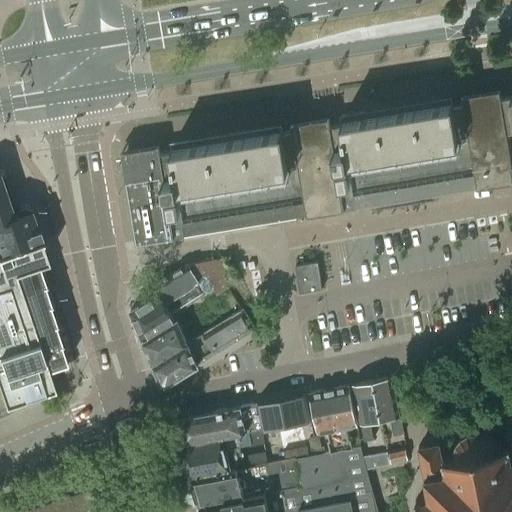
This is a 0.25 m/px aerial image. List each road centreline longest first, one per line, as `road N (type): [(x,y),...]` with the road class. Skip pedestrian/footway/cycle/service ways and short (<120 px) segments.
road 1 (primary): [(84,93),(511,25)]
road 2 (residential): [(51,98),(97,352),(104,381),(125,410)]
road 3 (primary): [(353,0),(87,43)]
road 4 (residential): [(269,235),(511,195)]
road 5 (residential): [(295,377),(511,336)]
road 6 (residential): [(125,410),(295,377)]
road 7 (residential): [(104,262),(84,93)]
road 8 (residential): [(269,235),(104,262)]
road 9 (residential): [(125,410),(130,379),(104,262)]
road 10 (residential): [(269,235),(295,377)]
road 11 (residential): [(0,463),(125,410)]
